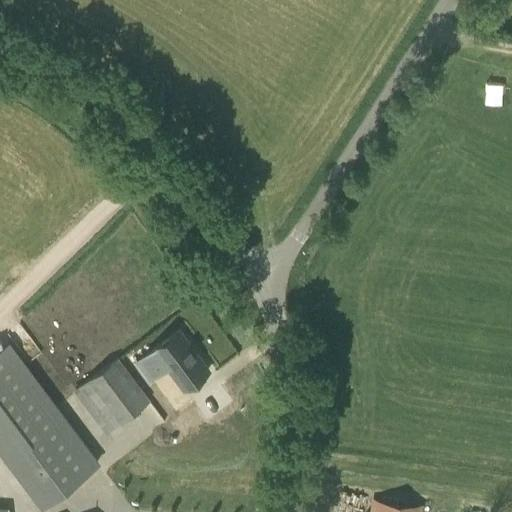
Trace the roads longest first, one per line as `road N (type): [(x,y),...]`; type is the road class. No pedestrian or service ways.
road 1 (unclassified): [(264,290),(122,114),(0,40)]
road 2 (unclassified): [(264,290),(452,0)]
road 3 (unclassified): [(283,511),(295,400),(264,290)]
